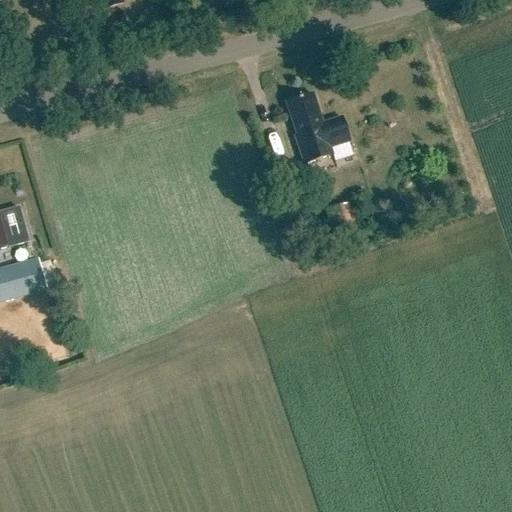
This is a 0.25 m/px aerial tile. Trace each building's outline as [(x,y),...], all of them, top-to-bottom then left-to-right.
[(121,0),(97,0),(99,6),(104,4),(105,10),(123,4),(121,0)] [(323,123),(313,94),(286,103),(297,136),(295,136),(305,164),(334,155),(331,148),(350,142),(342,117),(323,123)] [(277,176),(284,199),(298,195),(292,172),(277,176)] [(442,181),(405,193),(413,214),(450,202),(442,181)] [(359,228),(352,203),(323,211),(329,236),(359,228)] [(0,248),(10,246),(0,211),(0,248)] [(0,268),(0,304),(48,291),(39,258),(0,268)]
